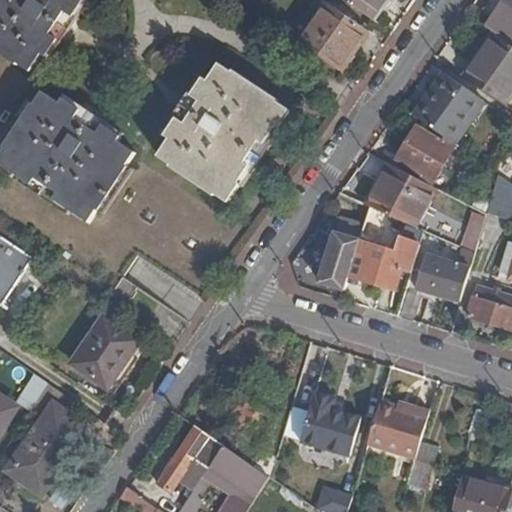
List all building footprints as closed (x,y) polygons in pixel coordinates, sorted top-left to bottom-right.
[(0,0),(0,55),(17,67),(19,64),(31,72),(41,57),(46,59),(85,1),(83,0),(0,0)] [(343,0),(366,16),(376,0),(378,0),(385,5),(388,0),(343,0)] [(491,0),(483,12),(493,20),(486,29),(493,34),(511,47),(511,0),(507,0),(506,1),(504,0),(491,0)] [(368,34),(326,4),(297,44),(338,72),(355,46),(359,48),(368,34)] [(511,47),(493,34),(461,78),(501,107),(511,92),(511,47)] [(359,48),(355,46),(338,72),(343,75),(361,49),(359,48)] [(214,198),(216,195),(230,204),(242,186),(239,184),(251,168),(246,164),(261,144),(266,147),(277,129),(279,130),(291,112),(277,103),(278,101),(234,70),(233,72),(221,64),(209,81),(204,79),(165,136),(169,140),(158,157),(171,166),(170,168),(214,198)] [(435,92),(429,89),(410,116),(446,141),(452,145),(465,126),(470,130),(488,106),(446,76),(435,92)] [(96,213),(99,214),(125,175),(129,169),(127,166),(135,154),(119,144),(122,139),(103,126),(98,134),(77,119),(82,112),(63,100),(60,105),(43,93),(35,105),(32,104),(29,110),(3,148),(6,150),(0,158),(0,165),(33,188),(37,181),(58,195),(54,202),(88,225),(96,213)] [(396,161),(421,177),(418,182),(428,187),(454,146),(452,145),(446,141),(443,145),(416,129),(396,161)] [(418,182),(390,167),(368,209),(370,210),(418,230),(438,192),(428,187),(418,182)] [(511,186),(499,177),(491,203),(488,214),(511,220),(511,186)] [(488,214),(491,203),(478,196),(471,210),(477,212),(487,218),(488,214)] [(466,251),(475,255),(487,218),(477,212),(465,251),(466,251)] [(331,234),(316,282),(346,291),(350,276),(360,244),(360,243),(331,234)] [(0,303),(1,305),(31,261),(0,239),(0,303)] [(396,255),(360,244),(350,276),(396,290),(401,272),(411,275),(420,245),(402,239),(396,255)] [(511,242),(501,274),(511,277),(511,242)] [(428,256),(417,290),(461,303),(475,255),(466,251),(462,266),(428,256)] [(147,295),(132,285),(117,306),(132,316),(147,295)] [(511,297),(480,288),(477,299),(475,298),(469,319),(511,332),(511,297)] [(139,344),(104,320),(71,366),(110,394),(134,359),(130,356),(139,344)] [(36,376),(19,400),(31,409),(48,385),(39,379),(36,376)] [(75,403),(48,385),(31,409),(26,417),(33,422),(50,397),(70,411),(75,403)] [(299,442),(349,457),(360,418),(332,410),(335,399),(314,392),(299,442)] [(248,400),(240,394),(215,429),(223,435),(248,400)] [(261,410),(248,400),(223,435),(246,452),(241,460),(270,481),(275,464),(251,447),(269,420),(260,412),(261,410)] [(0,401),(0,426),(12,409),(0,401)] [(398,409),(380,403),(366,448),(414,463),(420,446),(430,413),(413,408),(411,413),(398,409)] [(413,408),(399,403),(398,409),(411,413),(413,408)] [(23,448),(25,450),(10,470),(42,492),(62,463),(58,461),(82,425),(52,405),(23,448)] [(171,496),(196,459),(211,469),(213,467),(225,449),(224,448),(198,430),(158,487),(171,496)] [(420,446),(414,463),(407,486),(424,491),(437,451),(420,446)] [(225,449),(213,467),(259,499),(270,481),(241,460),(225,449)] [(511,492),(466,479),(456,511),(511,511),(511,510),(511,492)] [(200,511),(213,494),(200,484),(181,511),(200,511)] [(128,490),(122,499),(140,511),(154,511),(141,503),(143,500),(128,490)] [(320,496),(315,511),(346,511),(349,505),(320,496)]
